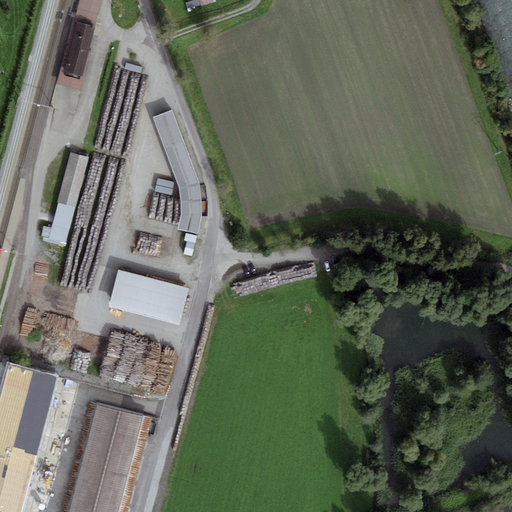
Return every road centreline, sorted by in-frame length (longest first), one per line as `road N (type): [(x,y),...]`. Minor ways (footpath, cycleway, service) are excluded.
road 1 (unclassified): [(144,0),(214,188),(215,224),(205,295),(148,511)]
road 2 (track): [(212,255),(240,262),(352,248),(511,268)]
